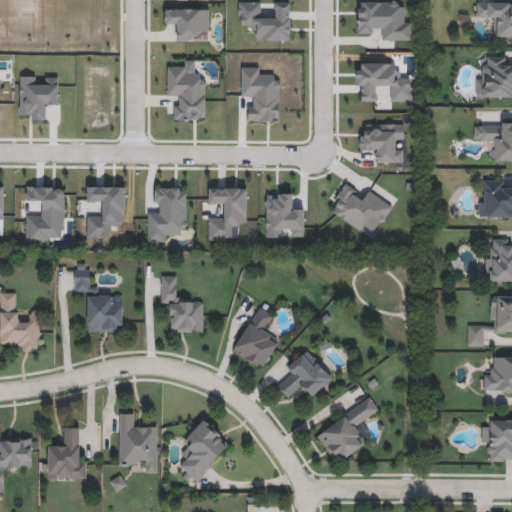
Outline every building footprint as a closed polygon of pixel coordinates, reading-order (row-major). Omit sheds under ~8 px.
[(511,38),(497,38),(497,18),(477,18),(477,3),(511,3),(511,38)] [(511,97),(476,97),(476,77),(482,77),(482,68),(487,68),(487,57),(508,57),(508,68),(511,68),(511,97)] [(167,68),(184,68),(184,74),(199,74),(199,82),(201,80),(206,85),(204,87),(204,119),(198,119),(198,121),(178,121),(178,120),(174,120),(174,107),(179,107),(179,97),(167,97),(167,68)] [(19,77),(34,77),(34,86),(45,86),(45,79),(57,79),(57,106),(46,106),(46,105),(44,105),(44,107),(45,107),(45,121),(42,121),(42,122),(39,122),(39,121),(30,121),(30,116),(19,116),(19,113),(18,113),(18,108),(19,108),(19,77)] [(474,142),(474,124),(511,123),(511,161),(494,162),(494,151),(484,151),(484,141),(474,142)] [(511,219),(480,219),(480,180),(504,180),(504,190),(511,190),(511,219)] [(368,192),(393,207),(382,225),(374,220),(365,235),(329,212),(346,186),(364,197),(368,192)] [(26,187),(36,187),(36,189),(41,189),(41,188),(55,188),(55,191),(56,190),(59,190),(61,191),(63,193),(63,196),(63,231),(60,231),(60,239),(45,238),(45,239),(43,239),(43,243),(25,243),(26,217),(41,217),(41,202),(25,202),(26,187)] [(86,189),(124,189),(124,221),(121,221),(121,223),(119,223),(116,223),(116,227),(109,227),(109,237),(100,237),(100,239),(86,239),(86,217),(101,217),(101,202),(93,202),(93,203),(86,203),(86,189)] [(154,190),(159,190),(159,189),(164,189),(164,190),(168,190),(168,189),(170,189),(172,189),(178,189),(178,192),(185,192),(185,223),(187,225),(182,231),(180,230),(180,236),(165,236),(165,243),(147,243),(147,214),(159,214),(159,204),(154,204),(154,190)] [(247,189),(246,224),(239,224),(238,231),(228,231),(228,243),(208,242),(208,219),(225,219),(225,209),(208,208),(208,189),(247,189)] [(511,283),(486,283),(485,249),(495,249),(495,240),(511,240),(511,283)] [(87,293),(74,293),(74,265),(93,265),(93,296),(123,296),(123,333),(87,333),(87,293)] [(203,334),(171,333),(171,307),(161,307),(161,277),(180,277),(180,301),(203,301),(203,334)] [(0,344),(0,294),(19,294),(19,322),(31,322),(31,312),(40,312),(40,352),(20,352),(20,344),(0,344)] [(511,332),(485,332),(485,347),(468,347),(468,327),(491,327),(491,296),(511,296),(511,332)] [(233,353),(259,308),(275,317),(265,335),(278,343),(263,370),(233,353)] [(303,388),(289,400),(278,388),(293,376),(287,369),(308,350),(333,379),(312,398),(303,388)] [(511,357),(511,391),(484,391),(484,369),(494,369),(494,357),(511,357)] [(316,436),(371,398),(380,412),(356,429),(367,444),(336,465),(316,436)] [(138,415),(138,425),(157,425),(157,474),(147,474),(147,464),(119,464),(119,415),(138,415)] [(231,445),(196,484),(176,466),(191,451),(183,443),(204,420),(231,445)] [(482,443),(482,431),(490,431),(490,421),(511,421),(511,462),(490,462),(490,443),(482,443)] [(87,460),(87,481),(47,481),(47,448),(65,449),(65,428),(78,428),(78,460),(87,460)] [(0,438),(32,439),(31,470),(5,470),(5,498),(0,497),(0,438)]
